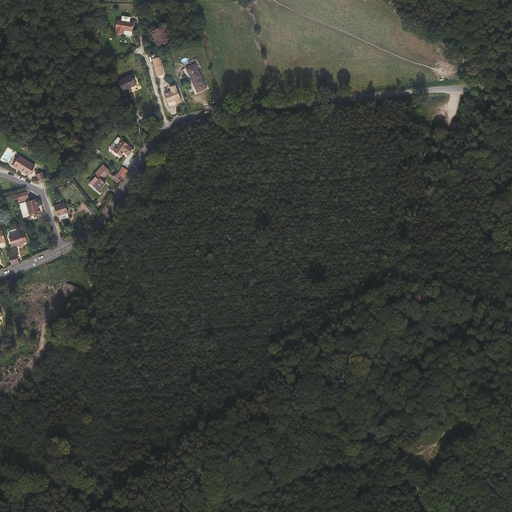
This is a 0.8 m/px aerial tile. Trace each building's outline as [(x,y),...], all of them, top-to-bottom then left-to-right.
[(133,32),(134,23),(130,23),(130,18),(122,17),(122,22),(118,22),(116,35),(125,36),(125,31),(133,32)] [(170,41),(163,26),(152,31),(159,46),(170,41)] [(206,87),(198,66),(188,69),(195,91),(206,87)] [(164,77),(162,67),(155,68),(157,78),(164,77)] [(136,86),(134,75),(119,78),(121,89),(136,86)] [(181,98),(178,90),(177,90),(175,85),(170,87),(172,92),(165,95),(169,104),(176,101),(178,105),(182,103),(181,99),(181,98)] [(128,154),(132,148),(128,145),(129,145),(121,139),(117,144),(115,142),(110,148),(120,156),(124,151),(128,154)] [(35,166),(19,156),(13,166),(29,176),(35,166)] [(103,178),(107,174),(117,183),(123,178),(117,172),(113,176),(110,173),(111,172),(103,164),(93,175),(95,177),(90,182),(99,191),(106,184),(103,181),(102,180),(103,178)] [(45,179),(43,172),(36,174),(38,181),(45,179)] [(29,198),(27,191),(13,195),(15,202),(29,198)] [(40,213),(36,199),(26,202),(30,216),(40,213)] [(67,213),(68,213),(64,202),(53,206),(57,216),(60,215),(67,213)] [(27,242),(24,232),(9,236),(12,246),(16,245),(19,244),(19,245),(24,244),(23,243),(27,242)] [(19,263),(16,254),(9,256),(11,265),(19,263)]
